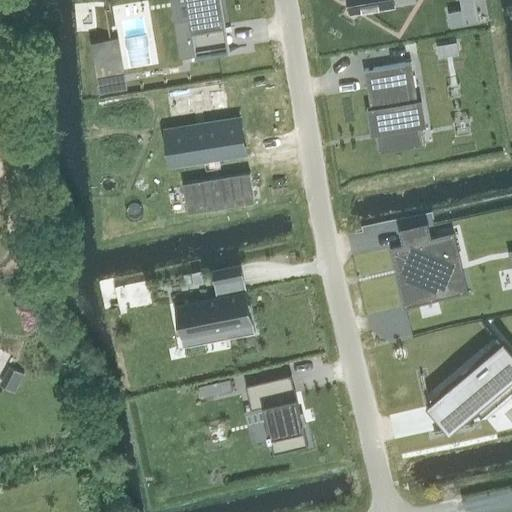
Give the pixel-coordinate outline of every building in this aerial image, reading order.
[(220,0),(186,0),(191,31),(203,29),(207,52),(207,53),(188,56),(188,57),(246,47),(246,46),(215,51),(211,27),(225,25),(220,0)] [(349,0),(351,14),(395,6),(393,0),(349,0)] [(377,151),(378,153),(425,145),(425,144),(414,145),(411,127),(425,125),(421,101),(415,102),(409,64),(411,64),(411,62),(364,70),(364,71),(367,71),(373,109),(368,110),(368,108),(366,109),(370,135),(372,135),(372,133),(377,133),(380,151),(377,151)] [(222,82),(167,91),(172,119),(194,115),(196,125),(169,129),(175,161),(246,149),(240,118),(205,123),(203,114),(227,110),(222,82)] [(453,233),(390,248),(395,269),(399,268),(401,274),(397,275),(404,307),(452,296),(443,257),(458,253),(453,233)] [(224,266),(211,269),(216,291),(228,289),(224,266)] [(246,290),(188,301),(194,335),(251,324),(253,333),(255,333),(246,290)] [(511,355),(502,343),(443,390),(465,418),(492,396),(483,386),(499,374),(507,384),(511,379),(511,355)] [(5,381),(15,389),(27,375),(18,367),(5,381)] [(269,379),(245,385),(251,409),(263,407),(269,432),(267,433),(268,439),(270,439),(274,454),(307,446),(294,388),(272,393),(269,379)]
